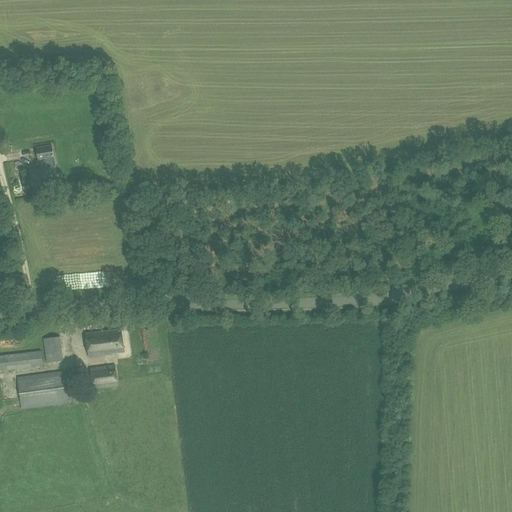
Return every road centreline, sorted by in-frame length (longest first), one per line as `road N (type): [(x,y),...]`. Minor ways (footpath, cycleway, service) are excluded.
road 1 (unclassified): [(0,313),(359,300),(511,272)]
road 2 (track): [(35,310),(0,165)]
